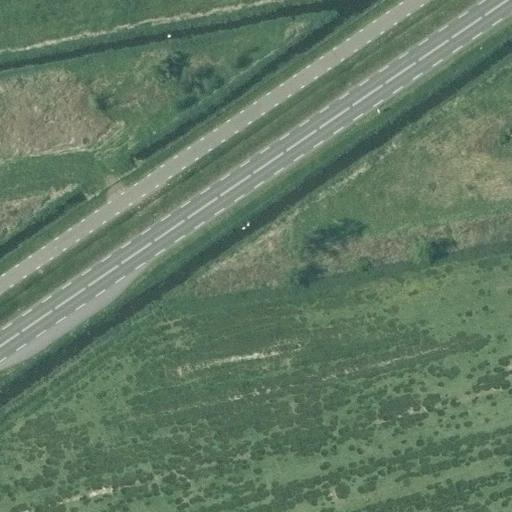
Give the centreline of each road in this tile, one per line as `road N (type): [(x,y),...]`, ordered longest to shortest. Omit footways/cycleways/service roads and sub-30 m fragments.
road 1 (primary): [(0,348),(509,0)]
road 2 (unclassified): [(0,286),(418,0)]
